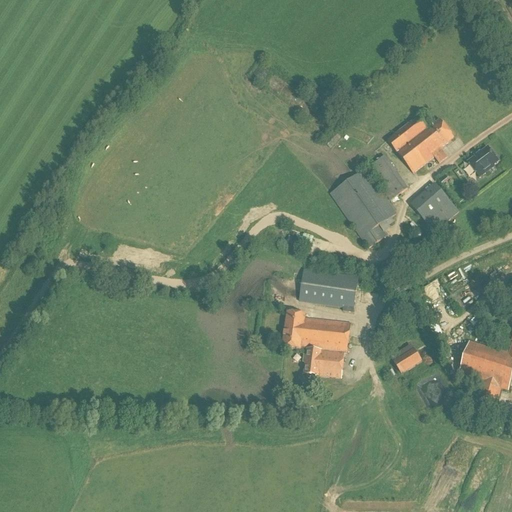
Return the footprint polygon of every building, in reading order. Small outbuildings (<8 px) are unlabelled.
[(264,83),(271,74),(264,69),(258,78),(264,83)] [(429,130),(418,117),(387,141),(397,154),(398,154),(413,174),(434,158),(439,164),(448,158),(441,149),(454,139),(440,121),(429,130)] [(330,149),(341,138),(332,131),(322,142),(330,149)] [(479,179),(496,167),(495,166),(499,163),(488,147),(467,163),(479,179)] [(389,204),(408,189),(385,156),(368,169),(385,194),(383,195),(366,170),(329,195),(368,251),(387,238),(384,233),(391,229),(389,227),(395,223),(392,219),(397,215),(389,204)] [(435,235),(460,213),(434,185),(410,205),(435,235)] [(227,189),(216,202),(223,208),(234,194),(227,189)] [(231,219),(240,227),(248,219),(238,210),(231,219)] [(353,314),(359,278),(304,270),(299,302),(343,309),(342,312),(353,314)] [(347,354),(352,324),(305,319),(306,316),(287,313),(282,348),(301,351),(306,351),(306,352),(308,351),(308,350),(347,354)] [(480,313),(470,322),(474,326),(472,327),(477,332),(488,322),(480,313)] [(511,343),(510,348),(501,346),(499,352),(469,342),(459,377),(477,383),(471,403),(495,410),(502,390),(509,392),(511,380),(511,343)] [(344,379),(347,354),(308,350),(308,351),(306,352),(304,375),(318,377),(344,379)] [(402,376),(422,363),(414,351),(393,363),(402,376)]
